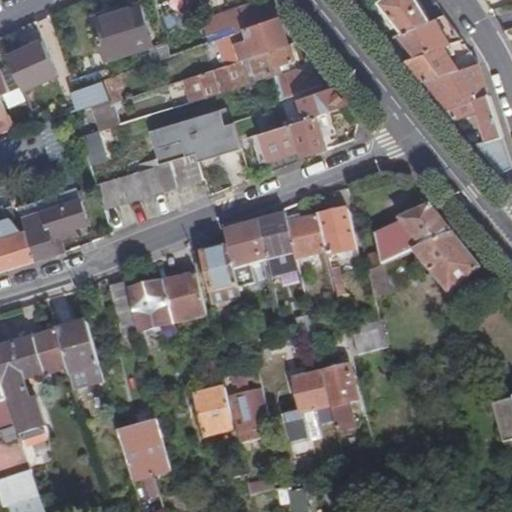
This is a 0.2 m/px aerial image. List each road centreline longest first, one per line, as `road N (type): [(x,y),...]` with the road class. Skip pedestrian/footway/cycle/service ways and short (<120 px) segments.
road 1 (residential): [(419,130),(0,289)]
road 2 (tertiary): [(419,130),(312,0)]
road 3 (tertiary): [(497,227),(419,130)]
